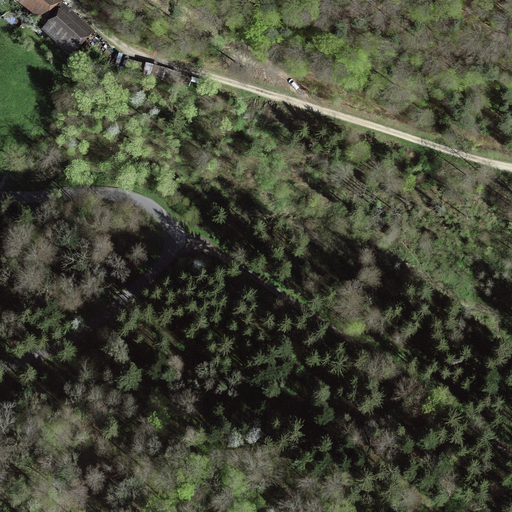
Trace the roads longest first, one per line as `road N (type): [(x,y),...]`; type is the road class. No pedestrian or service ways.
road 1 (track): [(511,168),(107,41)]
road 2 (unclassified): [(0,197),(128,197),(154,208),(172,240),(164,259),(108,312),(49,349),(0,367)]
road 3 (track): [(168,223),(511,451)]
road 4 (track): [(310,106),(169,0)]
